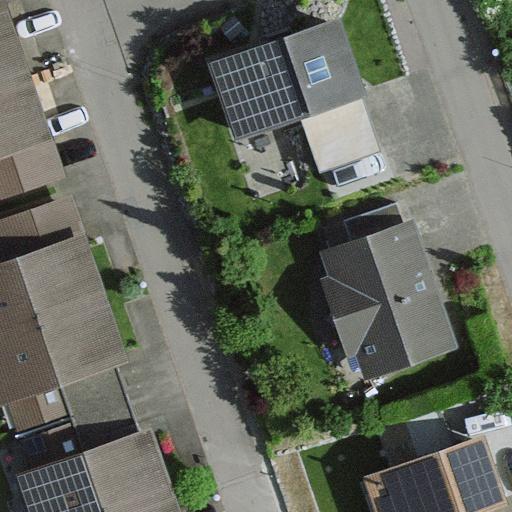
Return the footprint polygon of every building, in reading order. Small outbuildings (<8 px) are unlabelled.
[(10,20),(0,23),(0,160),(53,142),(10,20)] [(338,27),(211,71),(237,148),(365,104),(338,27)] [(412,229),(323,262),(369,388),(459,356),(412,229)] [(85,244),(0,272),(0,408),(126,367),(85,244)] [(179,511),(153,432),(14,478),(25,511),(179,511)] [(506,511),(484,444),(365,484),(374,511),(506,511)]
